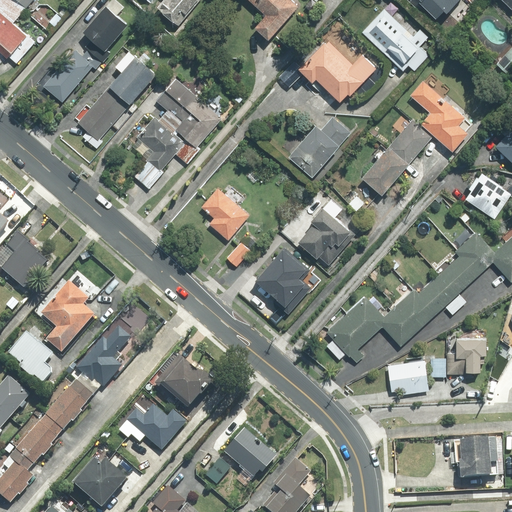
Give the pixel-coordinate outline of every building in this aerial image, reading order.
[(0,0),(0,47),(15,60),(36,35),(16,19),(32,0),(0,0)] [(161,0),(159,4),(183,24),(203,0),(161,0)] [(302,7),(294,0),(254,0),(267,13),(258,22),(273,37),(302,7)] [(48,85),(66,101),(138,25),(112,1),(85,29),(93,37),(48,85)] [(385,6),(364,31),(410,72),(429,51),(423,46),(430,38),(418,27),(414,32),(385,6)] [(334,39),(307,65),(346,105),(381,70),(364,53),(356,60),(334,39)] [(77,121),(98,141),(161,74),(140,54),(77,121)] [(137,179),(150,189),(178,156),(189,165),(234,112),(182,68),(158,97),(172,109),(141,146),(155,157),(137,179)] [(471,118),(426,78),(412,93),(433,111),(424,121),(456,150),(473,131),(466,124),(471,118)] [(287,155),(312,177),(355,130),(336,113),(321,129),(316,124),(287,155)] [(364,175),(384,193),(436,136),(416,118),(364,175)] [(511,128),(498,144),(511,157),(511,128)] [(511,201),(511,189),(487,172),(470,196),(500,218),(511,201)] [(210,222),(227,238),(252,211),(220,181),(204,198),(219,212),(210,222)] [(319,220),(300,240),(330,267),(362,234),(328,202),(314,216),(319,220)] [(0,236),(12,223),(2,214),(5,210),(0,206),(0,236)] [(52,259),(23,231),(0,254),(0,262),(25,287),(52,259)] [(368,295),(328,327),(357,362),(368,352),(364,347),(385,329),(400,346),(497,265),(511,281),(511,280),(511,234),(494,250),(479,232),(383,313),(368,295)] [(253,250),(243,240),(227,256),(237,266),(253,250)] [(274,297),(289,310),(313,284),(301,274),(308,266),(286,245),(259,274),(278,292),(274,297)] [(92,299),(70,280),(43,312),(60,327),(50,339),(65,352),(97,314),(86,305),(92,299)] [(110,337),(107,334),(78,367),(94,381),(97,379),(105,386),(124,364),(119,359),(123,354),(121,352),(134,338),(121,326),(110,337)] [(55,354),(29,331),(10,350),(22,361),(19,364),(29,374),(34,370),(44,380),(55,370),(47,362),(55,354)] [(461,354),(434,353),(433,373),(481,375),(483,352),(490,353),(491,336),(462,334),(461,354)] [(182,353),(158,379),(156,382),(175,399),(177,396),(191,409),(220,377),(208,366),(203,372),(182,353)] [(430,360),(389,363),(392,395),(432,392),(430,360)] [(30,403),(25,399),(31,393),(9,375),(0,386),(0,435),(2,437),(6,432),(1,428),(20,405),(25,409),(30,403)] [(97,392),(81,377),(5,465),(10,469),(0,480),(0,490),(12,501),(19,493),(21,495),(32,483),(30,481),(37,473),(32,469),(74,420),(77,422),(86,412),(82,409),(97,392)] [(150,395),(129,418),(164,450),(190,421),(177,409),(172,415),(150,395)] [(279,455),(247,427),(227,451),(257,477),(262,470),(264,472),(279,455)] [(501,433),(456,436),(458,478),(496,475),(495,459),(502,458),(501,433)] [(98,450),(104,456),(80,481),(106,507),(132,480),(110,459),(116,453),(105,442),(98,450)] [(315,470),(297,456),(276,483),(281,487),(268,504),(277,511),(297,511),(312,494),(302,486),(315,470)] [(157,506),(152,511),(184,511),(181,509),(188,501),(169,485),(154,503),(157,506)]
